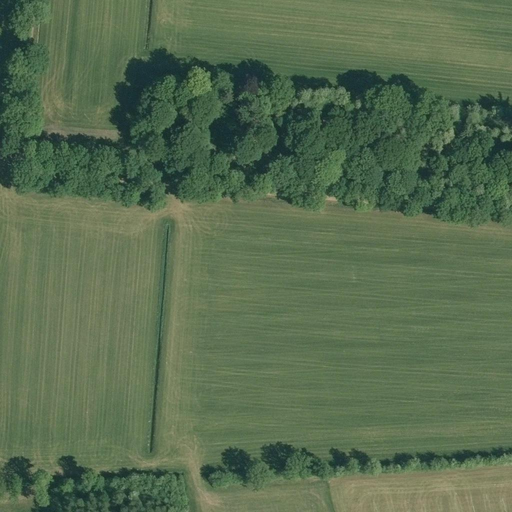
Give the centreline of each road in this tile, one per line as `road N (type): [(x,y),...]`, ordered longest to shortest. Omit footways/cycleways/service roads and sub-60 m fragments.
road 1 (track): [(511,211),(64,176),(22,162)]
road 2 (track): [(32,0),(22,162)]
